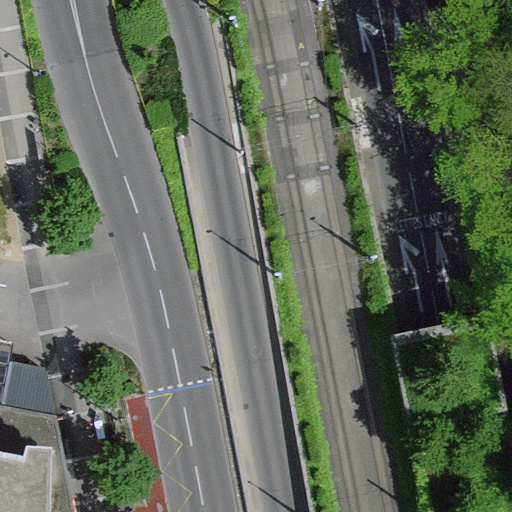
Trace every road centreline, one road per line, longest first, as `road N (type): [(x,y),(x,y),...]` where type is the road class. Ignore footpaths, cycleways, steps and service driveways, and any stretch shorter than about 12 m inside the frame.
road 1 (tertiary): [(74,0),(86,61),(164,300),(206,511)]
road 2 (primary): [(183,0),(284,511)]
road 3 (primary): [(474,511),(379,0)]
road 4 (primary): [(344,329),(280,0)]
road 5 (primary): [(390,511),(344,329)]
road 6 (primary): [(344,329),(372,511)]
